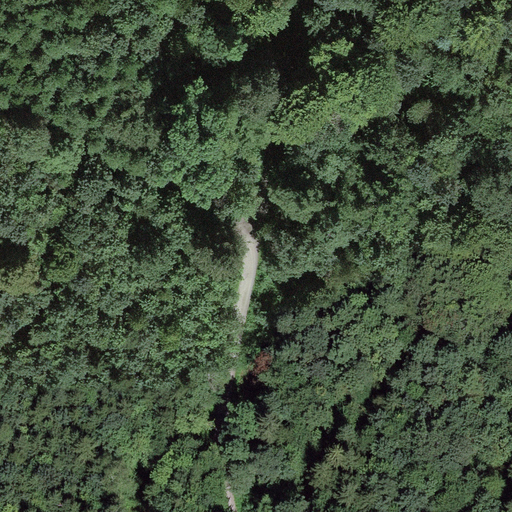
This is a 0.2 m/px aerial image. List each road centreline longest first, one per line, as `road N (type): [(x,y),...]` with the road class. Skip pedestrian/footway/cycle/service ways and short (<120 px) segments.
road 1 (track): [(307,0),(253,240),(221,439),(237,511)]
road 2 (track): [(0,96),(62,119),(253,240)]
